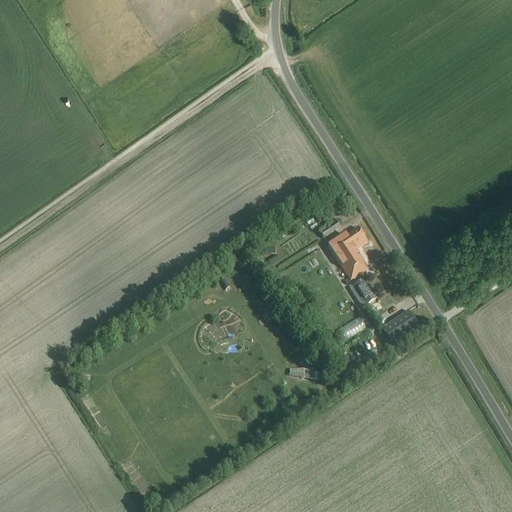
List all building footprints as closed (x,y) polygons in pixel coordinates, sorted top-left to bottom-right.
[(337,223),(320,234),(324,239),(340,229),(337,223)] [(345,236),(328,247),(350,281),(365,271),(361,265),(363,263),(355,251),(366,244),(357,230),(346,237),(345,236)] [(276,257),(269,261),(272,265),(279,261),(276,257)] [(219,283),(224,291),(230,288),(224,280),(219,283)] [(363,281),(354,288),(365,306),(375,300),(363,281)] [(263,296),(257,302),(261,305),(267,299),(263,296)] [(268,323),(278,316),(272,307),(262,314),(268,323)] [(408,312),(381,330),(391,346),(418,329),(408,312)] [(277,334),(286,328),(283,323),(274,329),(277,334)] [(288,378),(318,383),(319,377),(316,372),(311,371),(302,371),(289,371),(288,378)] [(309,412),(319,407),(314,398),(304,404),(309,412)]
